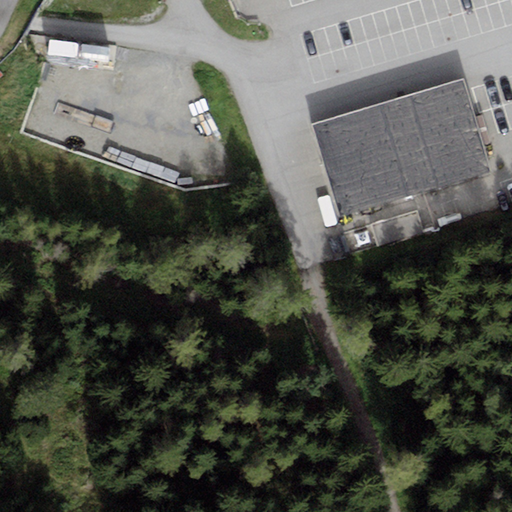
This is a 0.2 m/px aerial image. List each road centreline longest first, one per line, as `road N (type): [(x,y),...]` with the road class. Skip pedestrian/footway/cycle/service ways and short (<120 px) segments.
road 1 (track): [(391,511),(281,171),(298,114)]
road 2 (track): [(224,47),(0,22)]
